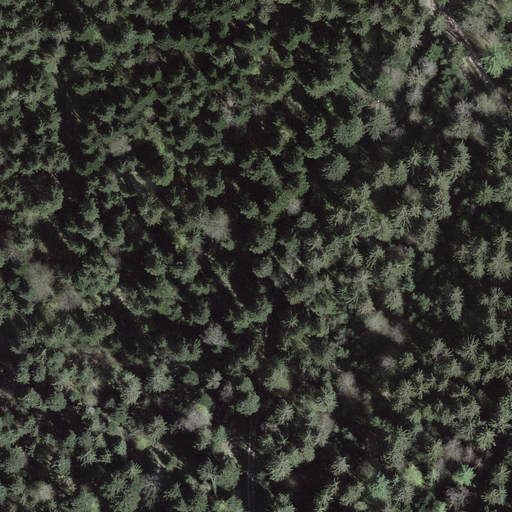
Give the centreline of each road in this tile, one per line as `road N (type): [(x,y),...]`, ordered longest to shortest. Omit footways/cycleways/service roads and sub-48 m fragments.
road 1 (track): [(439,0),(373,162),(270,297),(250,511)]
road 2 (track): [(72,0),(66,63),(75,149),(62,200),(0,324)]
road 3 (track): [(511,118),(440,0)]
